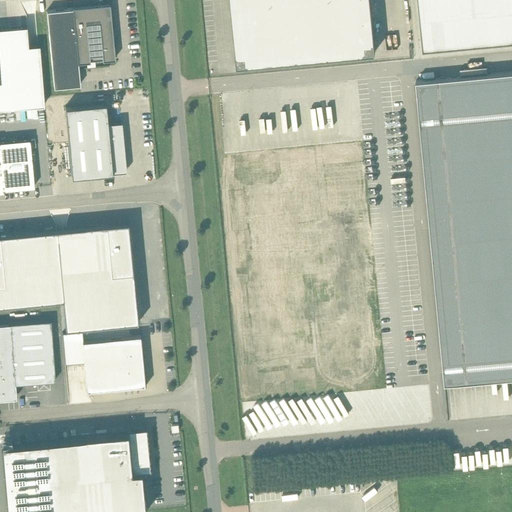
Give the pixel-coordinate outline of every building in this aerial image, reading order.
[(230,0),(237,65),(375,51),(370,0),(230,0)] [(511,0),(418,0),(423,47),(511,38),(511,0)] [(55,10),(46,10),(54,87),(80,85),(78,62),(115,59),(113,40),(118,39),(113,39),(109,40),(108,30),(111,30),(109,4),(73,7),(73,8),(72,8),(63,9),(64,10),(55,10)] [(26,26),(0,27),(0,108),(44,105),(39,45),(28,45),(26,26)] [(511,71),(416,80),(445,383),(511,376),(511,71)] [(84,91),(129,89),(129,77),(84,78),(84,91)] [(106,123),(104,103),(64,107),(70,177),(125,172),(121,122),(106,123)] [(0,190),(3,191),(2,189),(34,186),(29,138),(0,140),(0,190)] [(0,304),(62,299),(65,328),(140,321),(135,270),(134,270),(130,222),(110,224),(110,223),(0,233),(0,304)] [(10,323),(0,323),(0,398),(16,398),(15,383),(55,380),(50,320),(9,323),(10,323)] [(82,340),(81,330),(61,332),(64,362),(84,360),(87,390),(146,385),(141,335),(82,340)] [(41,440),(10,443),(16,511),(123,511),(148,510),(144,470),(152,469),(152,467),(151,467),(151,465),(152,464),(152,462),(151,462),(151,460),(151,459),(151,457),(150,457),(150,450),(150,447),(149,447),(149,445),(150,445),(150,442),(149,442),(149,440),(149,437),(148,435),(149,435),(149,432),(148,432),(148,430),(148,427),(129,429),(129,431),(41,440)]
